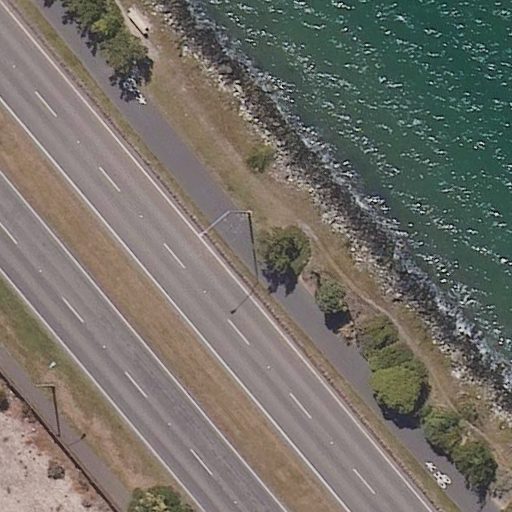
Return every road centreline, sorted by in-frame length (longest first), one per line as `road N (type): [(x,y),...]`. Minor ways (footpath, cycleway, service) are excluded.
road 1 (secondary): [(0,47),(392,511)]
road 2 (secondary): [(238,511),(0,231)]
